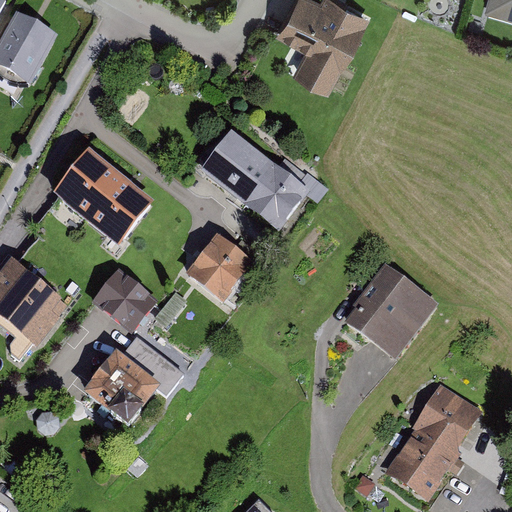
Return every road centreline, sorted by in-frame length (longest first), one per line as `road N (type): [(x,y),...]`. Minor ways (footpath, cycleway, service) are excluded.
road 1 (residential): [(0,211),(112,17),(113,0)]
road 2 (residential): [(255,0),(226,39),(199,41),(122,0)]
